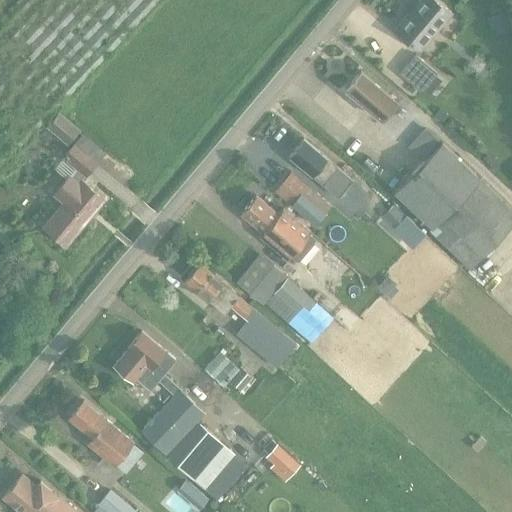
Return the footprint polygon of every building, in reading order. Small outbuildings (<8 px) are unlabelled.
[(0,171),(51,117),(57,111),(162,0),(17,0),(0,19),(0,171)] [(437,0),(420,0),(395,30),(419,51),(452,12),(437,0)] [(415,55),(400,73),(421,91),(437,73),(415,55)] [(380,117),(395,100),(361,71),(346,88),(380,117)] [(68,141),(78,129),(59,113),(49,125),(68,141)] [(38,136),(45,142),(54,132),(47,126),(38,136)] [(304,139),(289,156),(338,197),(353,180),(304,139)] [(470,268),(511,224),(511,209),(442,142),(394,191),(432,227),(429,229),(470,268)] [(82,180),(96,163),(74,144),(64,156),(77,168),(70,177),(69,176),(54,194),(65,202),(44,227),(66,245),(104,199),(82,180)] [(291,173),(276,191),(315,225),(326,213),(311,200),(316,194),(291,173)] [(241,213),(264,231),(260,236),(288,259),(289,257),(295,262),(300,261),(315,244),(315,238),(310,233),(311,231),(280,206),(276,212),(259,198),(260,196),(258,194),(257,196),(256,195),(241,213)] [(394,205),(385,214),(396,224),(404,215),(394,205)] [(407,215),(395,227),(413,245),(425,232),(407,215)] [(261,256),(239,283),(263,303),(285,275),(261,256)] [(231,306),(244,317),(248,320),(237,334),(278,368),(298,345),(252,307),(222,283),(223,282),(199,263),(185,280),(224,313),(231,306)] [(266,302),(305,336),(312,341),(333,317),(288,278),(275,291),(266,302)] [(142,331),(114,364),(134,380),(136,378),(150,389),(157,380),(175,395),(142,429),(166,452),(204,485),(232,452),(196,421),(205,412),(164,373),(175,359),(142,331)] [(242,369),(230,383),(240,391),(252,378),(242,369)] [(69,418),(92,437),(88,443),(115,465),(133,443),(117,430),(118,429),(83,400),(69,418)] [(480,436),(472,445),(478,451),(487,441),(480,436)] [(277,442),(265,455),(274,463),(271,466),(285,480),(301,463),(277,442)] [(77,511),(40,481),(36,486),(22,474),(4,495),(24,511),(77,511)] [(187,479),(178,489),(186,496),(195,486),(187,479)] [(101,503),(103,505),(96,511),(135,511),(136,511),(111,491),(101,503)]
